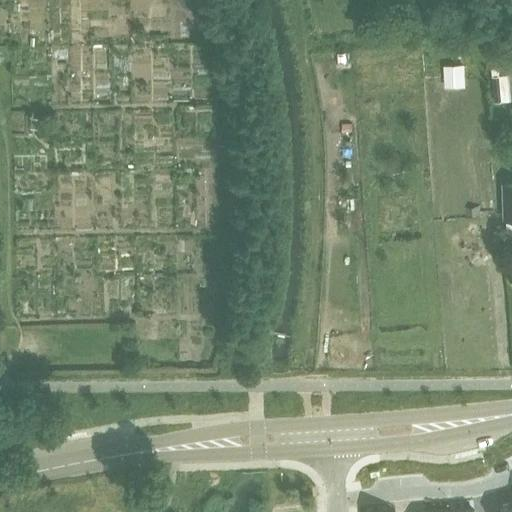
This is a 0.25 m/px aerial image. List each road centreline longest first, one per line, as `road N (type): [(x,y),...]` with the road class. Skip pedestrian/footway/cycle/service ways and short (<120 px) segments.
road 1 (tertiary): [(0,482),(147,453),(331,436)]
road 2 (tertiary): [(331,436),(511,415)]
road 3 (residential): [(340,500),(434,502),(511,485)]
